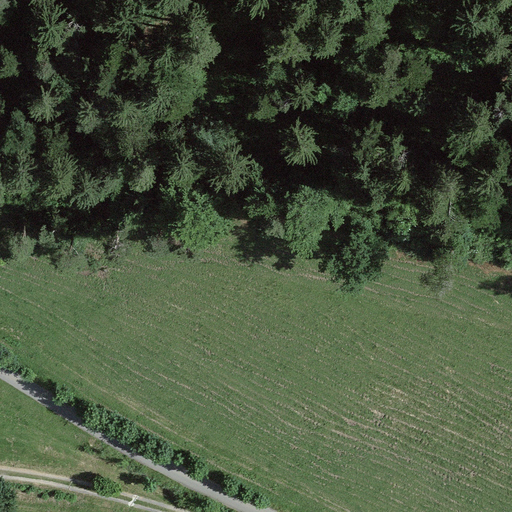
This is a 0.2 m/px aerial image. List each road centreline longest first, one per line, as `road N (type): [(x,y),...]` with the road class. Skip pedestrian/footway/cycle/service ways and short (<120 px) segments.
road 1 (unclassified): [(255,511),(0,371)]
road 2 (track): [(0,479),(167,511)]
